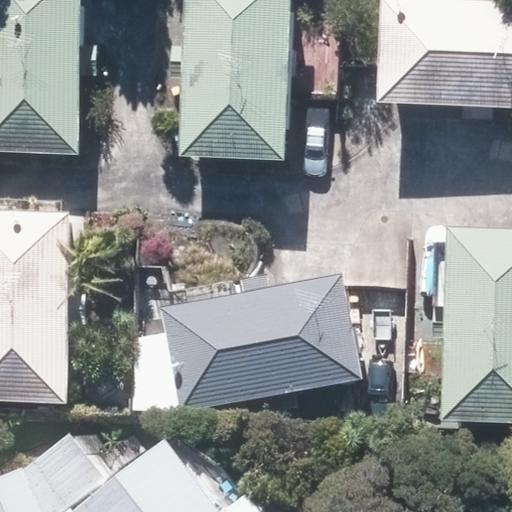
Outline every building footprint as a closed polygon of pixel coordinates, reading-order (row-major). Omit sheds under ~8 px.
[(0,0),(0,154),(71,154),(71,0),(0,0)] [(174,0),(170,156),(271,159),(275,0),(174,0)] [(511,2),(467,0),(367,0),(364,100),(511,107),(511,2)] [(0,401),(59,401),(56,209),(0,209),(0,401)] [(511,230),(436,230),(433,421),(511,422),(511,230)] [(331,273),(155,308),(176,414),(351,380),(331,273)] [(212,511),(154,437),(102,477),(63,429),(16,466),(0,471),(0,511),(212,511)]
